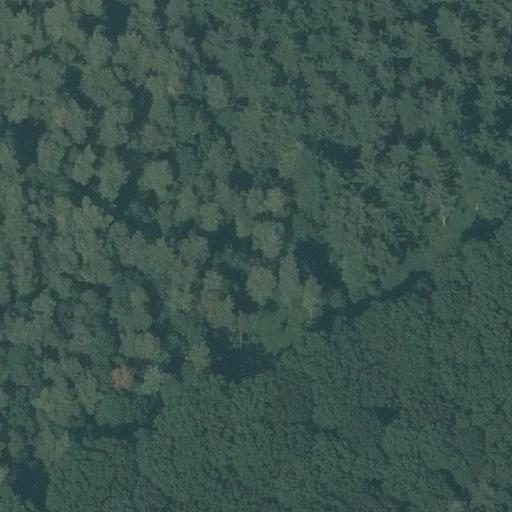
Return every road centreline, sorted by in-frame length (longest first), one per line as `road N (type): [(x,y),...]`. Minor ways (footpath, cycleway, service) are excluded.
road 1 (track): [(511,242),(42,511)]
road 2 (track): [(357,331),(458,511)]
